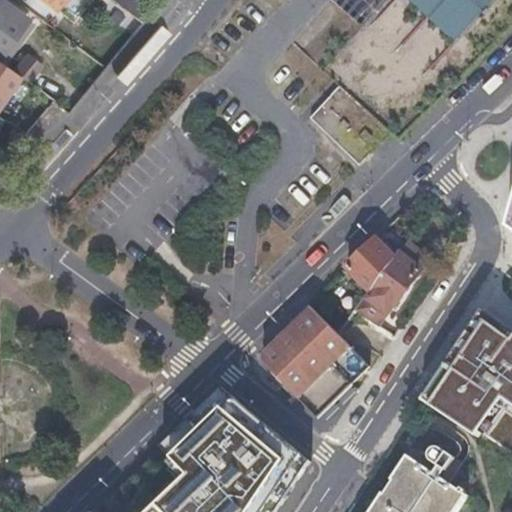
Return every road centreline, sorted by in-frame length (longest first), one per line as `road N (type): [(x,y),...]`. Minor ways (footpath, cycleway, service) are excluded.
road 1 (motorway): [(0,430),(102,334),(415,0)]
road 2 (motorway): [(299,0),(0,322)]
road 3 (secondary): [(219,0),(10,227)]
road 4 (secondary): [(209,365),(424,153)]
road 5 (tertiary): [(345,468),(484,264)]
road 6 (residential): [(10,227),(209,365)]
road 7 (secondary): [(57,511),(209,365)]
road 8 (residential): [(209,365),(233,374),(345,468)]
road 9 (tertiary): [(484,264),(486,220),(424,153)]
road 10 (secondary): [(424,153),(511,69)]
